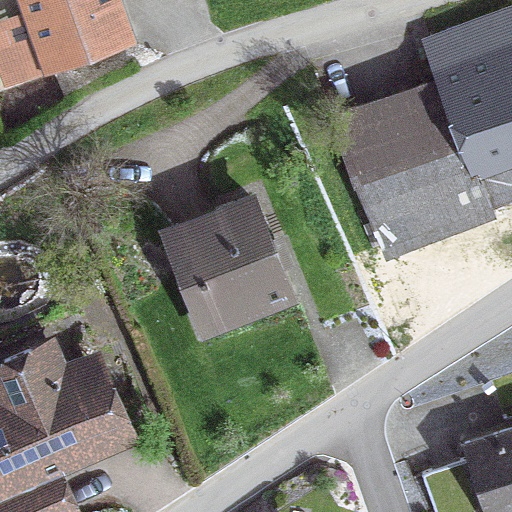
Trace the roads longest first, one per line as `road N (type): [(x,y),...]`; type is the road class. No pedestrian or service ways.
road 1 (residential): [(0,164),(162,74),(396,0)]
road 2 (residential): [(511,299),(191,511)]
